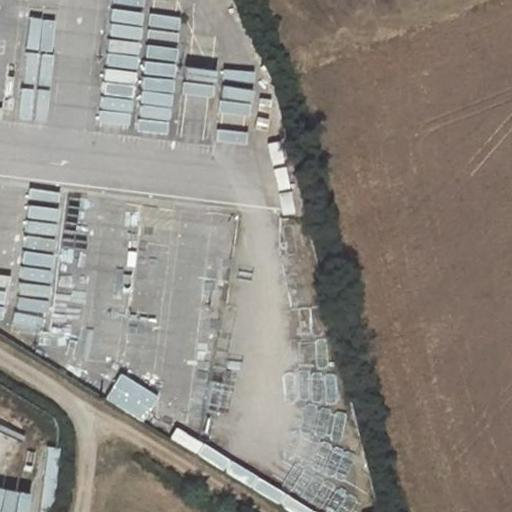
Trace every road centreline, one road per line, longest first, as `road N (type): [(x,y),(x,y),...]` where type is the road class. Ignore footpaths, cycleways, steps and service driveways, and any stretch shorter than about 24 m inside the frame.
road 1 (unknown): [(79,164),(197,178),(257,204),(282,268),(297,399)]
road 2 (track): [(248,511),(0,359)]
road 3 (unknown): [(0,156),(79,164),(96,0)]
